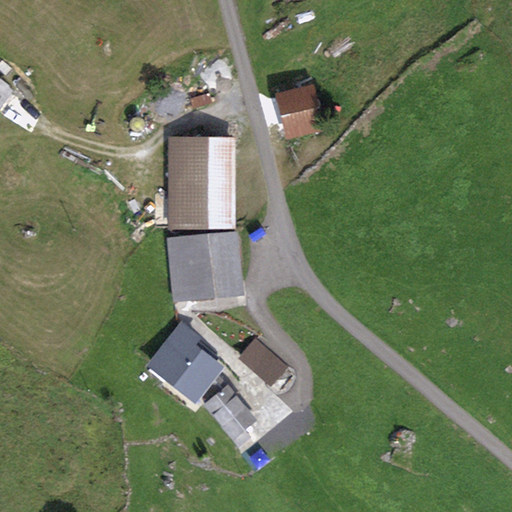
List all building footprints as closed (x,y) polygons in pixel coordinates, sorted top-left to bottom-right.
[(313,95),(280,105),(293,149),(326,139),(313,95)] [(234,138),(170,136),(168,227),(231,228),(234,138)] [(234,235),(164,242),(170,301),(240,294),(234,235)] [(182,329),(155,367),(194,395),(215,366),(189,347),(196,339),(182,329)] [(232,407),(209,426),(228,450),(251,431),(232,407)]
